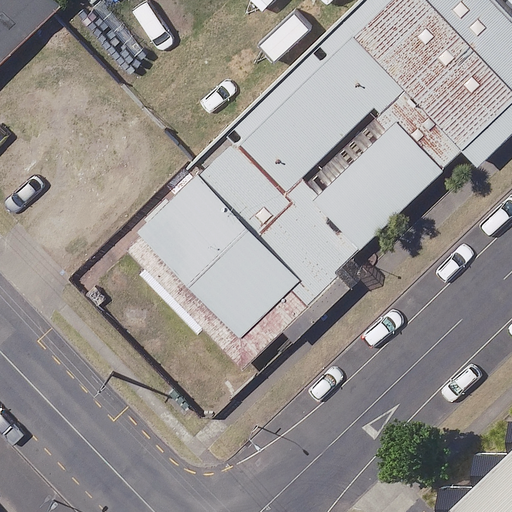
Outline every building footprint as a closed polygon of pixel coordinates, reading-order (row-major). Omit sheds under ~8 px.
[(0,0),(0,45),(48,0),(0,0)] [(209,0),(219,13),(237,0),(209,0)] [(511,65),(450,0),(354,0),(303,48),(425,178),(437,190),(511,119),(511,65)] [(425,178),(303,48),(56,280),(178,409),(425,178)] [(511,511),(511,430),(424,511),(511,511)]
